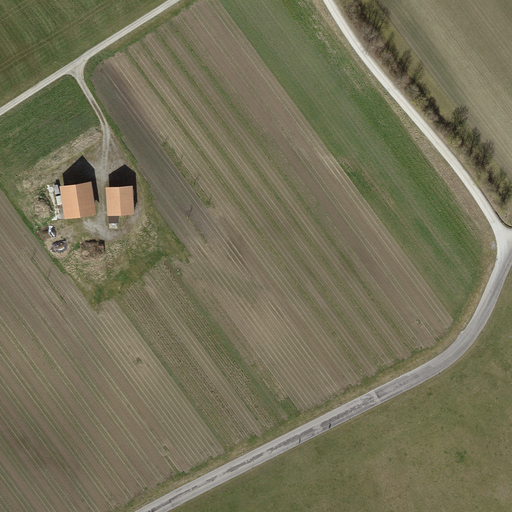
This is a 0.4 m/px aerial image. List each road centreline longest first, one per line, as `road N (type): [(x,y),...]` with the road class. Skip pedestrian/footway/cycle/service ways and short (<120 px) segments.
road 1 (unclassified): [(153,511),(445,368),(470,341),(511,247)]
road 2 (track): [(325,0),(511,247)]
road 3 (track): [(176,0),(0,112)]
